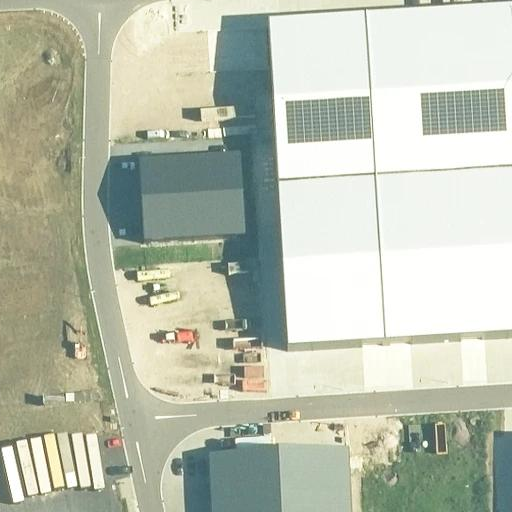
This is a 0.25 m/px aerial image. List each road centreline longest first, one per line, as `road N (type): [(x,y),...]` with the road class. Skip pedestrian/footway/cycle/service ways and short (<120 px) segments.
road 1 (unclassified): [(134,430),(101,277),(85,0)]
road 2 (unclassified): [(134,430),(211,417),(511,399)]
